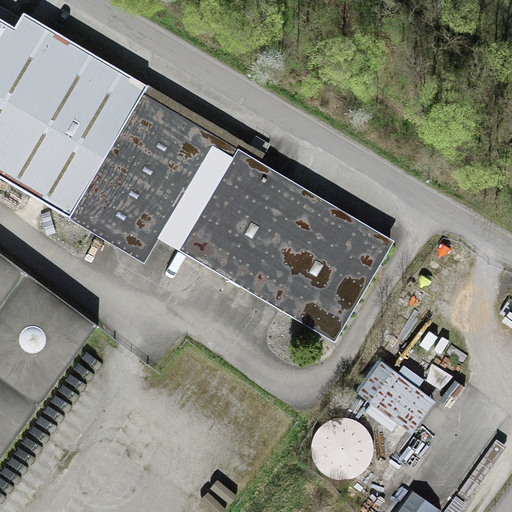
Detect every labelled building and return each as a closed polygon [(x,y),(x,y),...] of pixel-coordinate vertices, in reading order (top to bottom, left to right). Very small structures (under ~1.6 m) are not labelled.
[(0,178),(70,219),(143,96),(22,25),(19,31),(0,19),(0,178)] [(143,96),(70,219),(151,267),(164,245),(341,349),(401,248),(143,96)] [(0,314),(27,277),(0,257),(0,314)] [(0,455),(95,326),(27,277),(0,314),(0,455)] [(312,458),(368,499),(454,381),(399,341),(312,458)]
